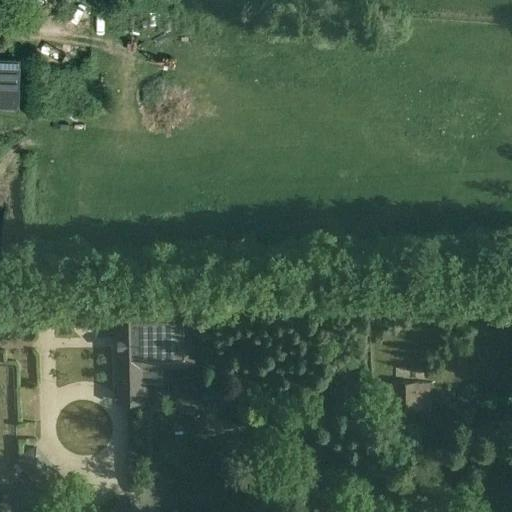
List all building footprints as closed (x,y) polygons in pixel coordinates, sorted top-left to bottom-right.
[(0,107),(18,108),(20,58),(0,57),(0,107)] [(192,308),(117,310),(120,400),(146,399),(146,382),(163,381),(162,365),(193,364),(192,308)] [(393,380),(393,409),(419,408),(419,380),(393,380)] [(22,460),(32,472),(47,460),(36,448),(22,460)] [(144,511),(132,497),(114,511),(144,511)]
